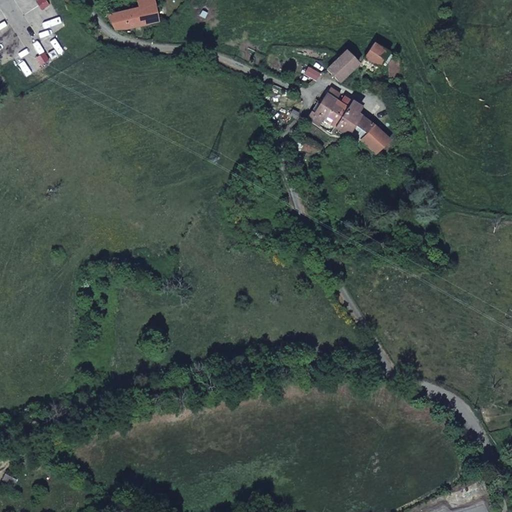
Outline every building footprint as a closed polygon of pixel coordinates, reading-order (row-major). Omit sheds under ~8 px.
[(158,21),(152,0),(138,0),(140,8),(109,16),(114,29),(131,28),(158,21)] [(375,44),(365,57),(379,67),(381,64),(386,56),(388,53),(375,44)] [(347,51),(328,70),(339,82),(359,63),(347,51)] [(389,58),(386,56),(381,64),(390,65),(389,58)] [(398,59),(389,58),(390,65),(391,81),(401,80),(398,59)] [(308,66),(304,73),(316,80),(320,73),(308,66)] [(323,120),(341,95),(331,88),(315,112),(312,111),(308,119),(319,126),(323,120)] [(332,132),(335,127),(348,107),(342,103),(346,98),(341,95),(323,120),(331,125),(328,130),(332,132)] [(342,103),(348,107),(352,102),(346,98),(342,103)] [(348,107),(335,127),(348,135),(355,125),(366,134),(361,140),(376,154),(389,141),(372,124),(358,113),(361,108),(352,102),(348,107)] [(290,116),(296,119),(299,113),(293,110),(290,116)] [(295,152),(292,153),(292,158),(296,168),(302,166),(300,156),(296,157),(295,152)] [(17,479),(5,473),(2,479),(14,485),(17,479)]
